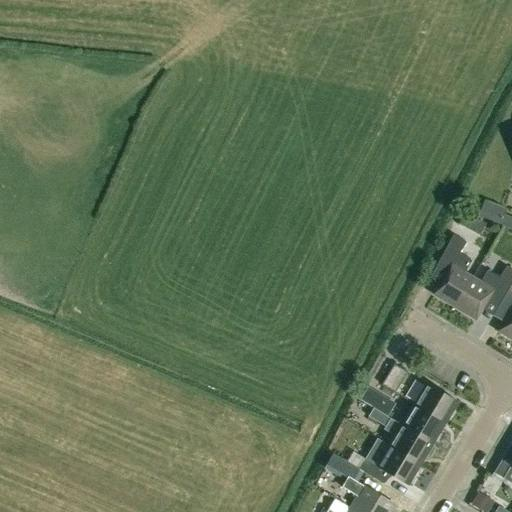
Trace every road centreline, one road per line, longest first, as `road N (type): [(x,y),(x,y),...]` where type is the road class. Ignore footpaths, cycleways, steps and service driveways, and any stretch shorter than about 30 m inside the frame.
road 1 (residential): [(432,511),(511,380)]
road 2 (residential): [(511,380),(407,317)]
